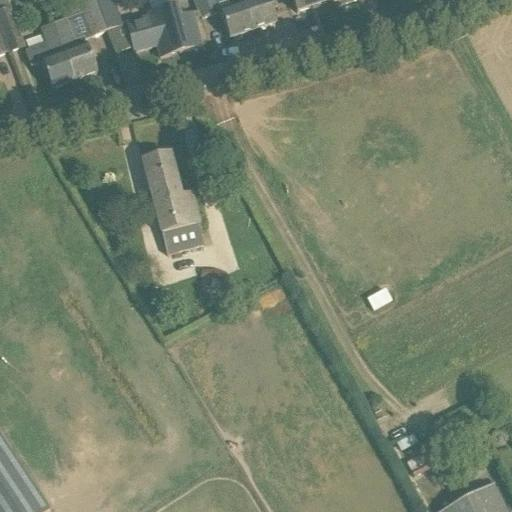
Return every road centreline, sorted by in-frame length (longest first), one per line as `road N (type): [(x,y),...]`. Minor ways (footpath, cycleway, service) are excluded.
road 1 (unclassified): [(0,142),(435,20),(480,0)]
road 2 (track): [(364,380),(205,85)]
road 3 (track): [(511,137),(442,17)]
